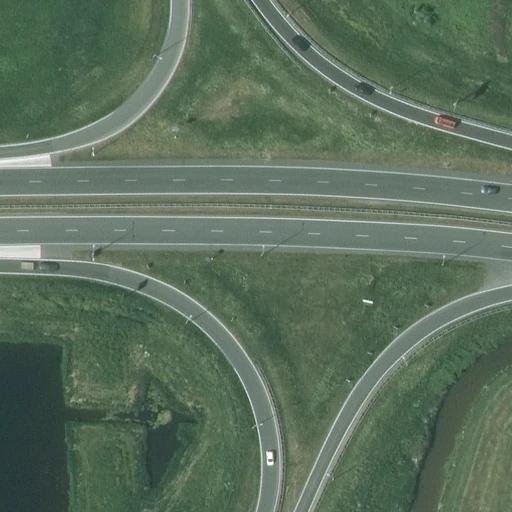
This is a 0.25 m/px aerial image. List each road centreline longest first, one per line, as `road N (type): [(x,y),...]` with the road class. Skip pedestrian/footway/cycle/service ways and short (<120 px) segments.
road 1 (trunk): [(511,200),(317,186),(0,184)]
road 2 (trunk): [(0,232),(340,234),(511,247)]
road 3 (trunk): [(0,265),(121,277),(201,317),(258,388),(272,462),(267,511)]
road 4 (trunk): [(305,511),(367,389),(410,340),(445,314),(511,294)]
road 5 (trunk): [(511,142),(355,91),(285,34),(261,0)]
road 6 (trunk): [(181,0),(177,42),(136,107),(84,140),(0,153)]
